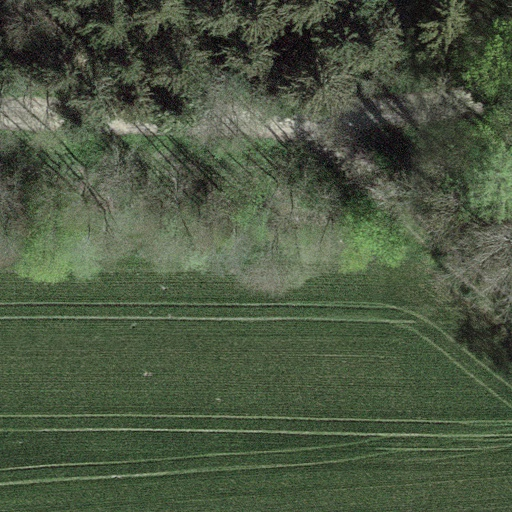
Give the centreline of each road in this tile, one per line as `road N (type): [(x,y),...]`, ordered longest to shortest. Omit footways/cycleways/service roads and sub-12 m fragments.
road 1 (track): [(0,112),(288,121),(511,85)]
road 2 (track): [(288,121),(511,308)]
